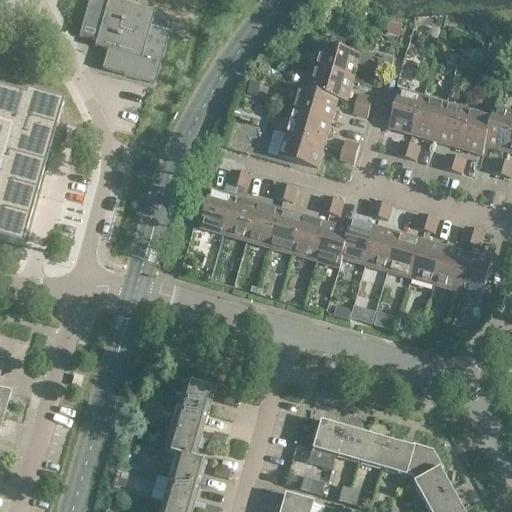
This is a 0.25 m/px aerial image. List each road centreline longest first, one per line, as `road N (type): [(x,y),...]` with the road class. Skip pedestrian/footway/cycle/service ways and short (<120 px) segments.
road 1 (residential): [(80,286),(110,152),(57,42)]
road 2 (residential): [(16,511),(80,286)]
road 3 (residential): [(80,286),(136,287),(292,331)]
road 4 (residential): [(242,511),(292,331)]
road 5 (residential): [(292,331),(465,382)]
road 6 (residential): [(364,187),(511,226)]
road 7 (residential): [(233,159),(339,190),(364,187)]
